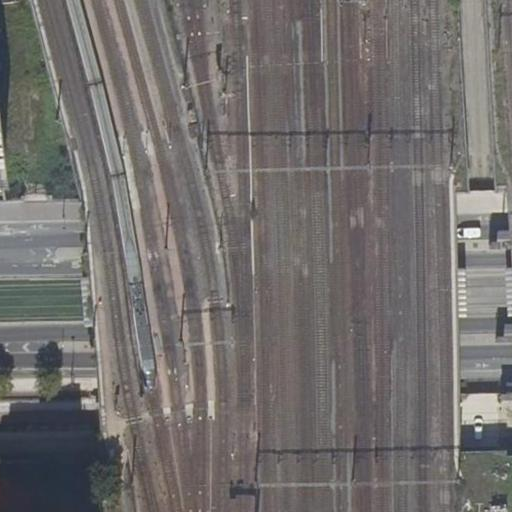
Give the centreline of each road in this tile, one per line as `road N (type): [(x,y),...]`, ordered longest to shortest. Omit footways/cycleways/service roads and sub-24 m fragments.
road 1 (primary): [(0,345),(59,331),(511,323)]
road 2 (primary): [(511,259),(59,266),(0,252)]
road 3 (primary): [(511,231),(58,239),(0,252)]
road 4 (primary): [(0,349),(60,360),(511,351)]
